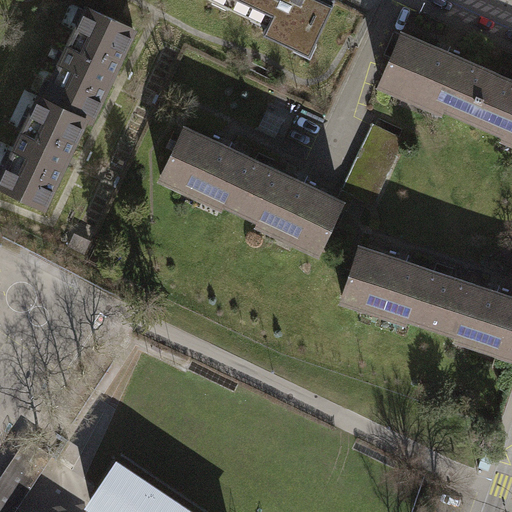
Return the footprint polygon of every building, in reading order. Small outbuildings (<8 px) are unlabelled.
[(227,0),(224,6),(249,17),(254,6),(268,12),(259,31),(292,46),(297,35),(311,42),(330,0),(227,0)] [(87,5),(44,98),(84,117),(91,120),(135,27),(87,5)] [(407,87),(475,116),(493,73),(401,33),(380,82),(405,93),(407,87)] [(511,80),(493,73),(475,116),(511,131),(511,80)] [(0,184),(43,205),(84,117),(44,98),(38,95),(0,177),(0,184)] [(339,200),(337,204),(347,209),(354,195),(373,204),(404,139),(375,125),(339,200)] [(186,181),(241,206),(261,163),(183,126),(159,176),(183,187),(186,181)] [(339,200),(261,163),(241,206),(297,233),(294,239),(315,249),(337,204),(339,200)] [(367,300),(426,320),(433,298),(446,302),(454,277),(357,245),(340,297),(365,305),(367,300)] [(511,296),(454,277),(446,302),(433,298),(426,320),(496,343),(495,348),(511,353),(511,296)] [(11,511),(50,454),(28,440),(0,482),(0,511),(1,511),(11,511)] [(188,511),(114,463),(90,500),(107,511),(188,511)]
